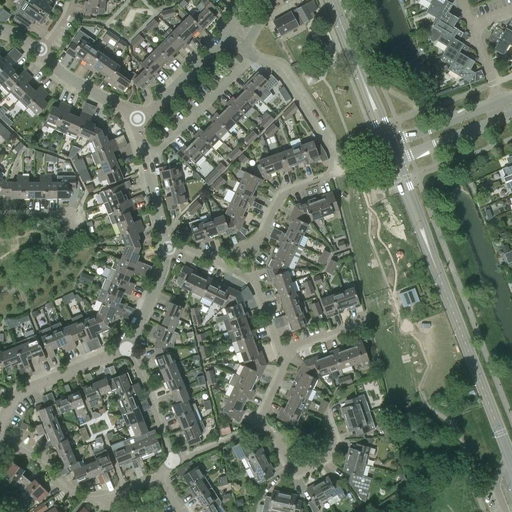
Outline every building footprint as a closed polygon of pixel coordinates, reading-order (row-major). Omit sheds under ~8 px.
[(32,6),(46,17),(52,9),(49,6),(52,2),(50,1),(51,0),(36,0),(32,6)] [(104,0),(88,0),(88,2),(85,2),(84,13),(85,13),(85,17),(90,17),(90,14),(97,14),(98,8),(104,8),(104,0)] [(196,11),(190,16),(203,29),(215,17),(210,12),(215,8),(207,0),(203,0),(196,7),(199,10),(197,12),(196,11)] [(313,0),(302,6),(273,22),(281,36),(313,18),(311,14),(318,10),(313,0)] [(422,0),(430,4),(431,3),(440,10),(445,1),(443,0),(422,0)] [(46,17),(32,6),(25,1),(19,10),(21,12),(16,19),(28,27),(31,23),(32,24),(35,20),(41,24),(46,17)] [(427,13),(436,18),(446,24),(451,15),(446,12),(451,4),(445,1),(440,10),(431,3),(430,4),(426,12),(421,13),(423,17),(426,15),(427,13)] [(0,18),(5,22),(10,14),(3,10),(0,14),(0,18)] [(436,18),(431,27),(426,29),(431,43),(436,41),(441,33),(451,38),(457,29),(452,27),(457,18),(451,15),(446,24),(436,18)] [(190,16),(181,24),(192,36),(197,31),(199,33),(203,29),(190,16)] [(149,25),(154,30),(159,25),(154,20),(149,25)] [(181,24),(173,32),(187,46),(190,42),(188,40),(192,36),(181,24)] [(154,30),(149,25),(145,29),(150,34),(154,30)] [(502,34),(494,29),(487,40),(496,44),(493,49),(502,54),(508,44),(507,44),(511,35),(511,32),(505,28),(502,34)] [(161,37),(165,40),(176,52),(181,48),(183,50),(187,46),(173,32),(170,29),(161,37)] [(462,33),(457,29),(451,38),(441,33),(436,41),(447,47),(447,46),(457,52),(462,44),(457,41),(462,33)] [(77,56),(82,60),(91,47),(95,42),(80,32),(66,53),(75,59),(77,56)] [(110,41),(113,36),(108,32),(104,37),(110,41)] [(134,40),(139,44),(144,40),(139,35),(134,40)] [(113,36),(110,41),(115,44),(119,39),(113,36)] [(139,44),(134,40),(130,44),(135,49),(139,44)] [(172,56),(176,52),(165,40),(157,48),(170,62),(174,59),(172,56)] [(123,50),(126,44),(121,41),(117,46),(123,50)] [(442,55),(452,61),(463,67),(468,59),(463,55),(468,47),(462,44),(457,52),(447,46),(447,47),(442,55)] [(91,47),(82,60),(87,64),(85,66),(90,70),(101,54),(91,47)] [(167,66),(170,62),(157,48),(149,57),(160,68),(165,63),(167,66)] [(0,70),(12,58),(8,54),(3,59),(0,56),(0,70)] [(101,73),(110,60),(101,54),(90,70),(93,72),(95,70),(101,73)] [(156,72),(160,68),(149,57),(140,65),(145,69),(154,78),(158,75),(156,72)] [(0,70),(0,84),(1,85),(15,71),(11,68),(16,62),(12,58),(0,70)] [(463,67),(452,61),(447,70),(464,80),(457,82),(459,87),(463,86),(464,86),(469,84),(470,84),(484,78),(481,70),(474,73),(468,70),(473,61),(468,59),(463,67)] [(110,60),(101,73),(106,77),(104,79),(108,83),(116,72),(119,67),(110,60)] [(133,73),(131,73),(131,80),(142,91),(154,78),(145,69),(137,77),(133,73)] [(1,85),(1,86),(9,94),(10,93),(10,92),(28,75),(24,70),(19,76),(15,71),(1,85)] [(309,84),(312,83),(318,80),(313,71),(304,76),(309,84)] [(116,72),(108,83),(122,92),(131,80),(131,73),(128,73),(125,78),(116,72)] [(258,72),(245,85),(258,97),(266,90),(268,92),(277,83),(270,76),(266,80),(258,72)] [(32,79),(28,75),(10,92),(10,93),(18,101),(31,88),(27,84),(32,79)] [(246,93),(242,98),(251,107),(260,98),(258,97),(245,85),(242,88),(246,93)] [(35,92),(31,88),(18,101),(27,109),(28,107),(44,91),(40,87),(35,92)] [(28,107),(36,115),(47,104),(43,100),(48,95),(44,91),(28,107)] [(233,97),(229,101),(243,115),(251,107),(242,98),(237,102),(233,97)] [(230,109),(226,114),(235,123),(243,115),(229,101),(226,105),(230,109)] [(52,107),(46,121),(45,121),(44,122),(43,124),(43,126),(44,127),(46,128),(48,127),(55,130),(66,105),(61,102),(58,109),(52,107)] [(287,111),(291,116),(297,109),(294,104),(287,111)] [(71,107),(66,105),(55,130),(65,135),(74,116),(68,114),(71,107)] [(79,118),(74,116),(65,135),(76,139),(78,134),(87,113),(82,111),(79,118)] [(291,116),(287,111),(282,116),(287,120),(291,116)] [(78,134),(91,140),(101,130),(94,127),(95,125),(89,122),(92,116),(87,113),(78,134)] [(217,114),(213,117),(227,131),(235,123),(226,114),(221,118),(217,114)] [(264,120),(269,125),(274,120),(269,115),(264,120)] [(214,125),(210,130),(219,139),(227,131),(213,117),(210,121),(214,125)] [(269,125),(264,120),(260,124),(265,129),(269,125)] [(269,129),(273,133),(278,129),(273,124),(269,129)] [(273,133),(269,129),(264,133),(269,138),(273,133)] [(91,140),(96,153),(117,144),(119,143),(117,138),(108,142),(106,136),(103,137),(101,130),(91,140)] [(201,130),(197,133),(211,147),(219,139),(210,130),(205,134),(201,130)] [(11,135),(7,131),(1,137),(5,141),(11,135)] [(248,136),(253,141),(257,136),(253,132),(248,136)] [(198,141),(194,146),(203,155),(211,147),(197,133),(193,137),(198,141)] [(253,141),(248,136),(244,141),(248,145),(253,141)] [(302,146),(308,164),(320,160),(319,156),(325,154),(317,140),(302,146)] [(96,153),(91,155),(95,165),(100,163),(114,158),(112,153),(119,150),(117,144),(96,153)] [(195,164),(203,155),(194,146),(189,150),(184,146),(176,154),(186,163),(190,159),(195,164)] [(302,146),(291,150),(297,165),(303,163),(304,166),(308,164),(302,146)] [(233,152),(237,157),(241,152),(237,148),(233,152)] [(291,150),(280,153),(287,172),(292,170),(291,167),(297,165),(291,150)] [(237,157),(233,152),(228,157),(232,161),(237,157)] [(282,173),(287,172),(280,153),(270,157),(275,173),(281,170),(282,173)] [(248,160),(243,155),(238,160),(243,164),(248,160)] [(259,161),(260,164),(251,167),(254,176),(262,180),(263,180),(270,178),(269,175),(275,173),(270,157),(259,161)] [(75,162),(80,174),(88,171),(83,158),(75,162)] [(95,171),(98,177),(118,168),(114,158),(100,163),(102,169),(95,171)] [(216,168),(221,173),(225,168),(221,164),(216,168)] [(170,187),(183,184),(179,167),(166,170),(165,166),(158,168),(163,189),(170,187)] [(504,178),(506,183),(511,180),(511,166),(503,169),(506,177),(504,178)] [(118,168),(98,177),(100,182),(106,179),(108,184),(123,179),(118,168)] [(245,172),(240,183),(255,190),(257,184),(260,185),(262,180),(254,176),(245,172)] [(23,175),(23,198),(34,198),(34,183),(29,183),(29,174),(23,174),(23,175)] [(11,198),(23,198),(23,175),(17,175),(17,183),(5,182),(1,195),(11,195),(11,198)] [(40,183),(34,183),(34,198),(46,198),(46,175),(40,175),(40,183)] [(51,175),(46,175),(46,198),(46,200),(53,200),(53,198),(57,198),(57,183),(51,182),(51,175)] [(62,183),(57,183),(57,198),(69,198),(69,189),(75,189),(75,177),(62,177),(62,183)] [(220,186),(221,186),(225,182),(221,177),(216,182),(220,186)] [(129,181),(124,183),(99,193),(103,204),(122,196),(120,191),(131,187),(129,181)] [(220,186),(216,182),(212,186),(216,191),(221,186),(220,186)] [(240,183),(235,193),(253,201),(255,196),(252,195),(255,190),(240,183)] [(187,202),(183,184),(170,187),(172,196),(166,198),(169,210),(175,209),(174,205),(187,202)] [(235,193),(230,203),(245,210),(248,205),(251,206),(253,201),(235,193)] [(332,193),(327,194),(321,196),(322,200),(317,202),(322,217),(333,213),(339,211),(332,193)] [(103,204),(107,215),(133,204),(136,203),(134,198),(124,202),(122,196),(103,204)] [(315,199),(309,200),(295,205),(295,206),(305,216),(309,215),(311,221),(322,217),(317,202),(316,202),(315,199)] [(197,210),(197,211),(201,206),(197,202),(192,206),(197,210)] [(231,217),(230,220),(239,231),(246,218),(242,216),(245,210),(230,203),(225,214),(231,217)] [(135,210),(133,204),(107,215),(111,225),(116,223),(130,218),(129,213),(135,210)] [(197,210),(192,206),(188,210),(192,215),(197,211),(197,210)] [(291,222),(288,228),(303,235),(308,225),(302,222),(305,216),(295,206),(288,221),(291,222)] [(223,216),(212,220),(218,235),(224,233),(225,236),(239,231),(230,220),(229,221),(225,222),(223,216)] [(116,223),(120,234),(142,225),(140,220),(133,223),(130,218),(116,223)] [(212,220),(201,224),(208,242),(213,240),(212,237),(218,235),(212,220)] [(203,244),(208,242),(201,224),(190,227),(196,243),(202,241),(203,244)] [(144,231),(142,225),(120,234),(126,247),(140,247),(137,240),(139,239),(137,234),(144,231)] [(282,233),(280,237),(298,245),(303,235),(288,228),(285,234),(282,233)] [(278,249),(299,259),(303,248),(298,246),(298,245),(280,237),(278,242),(281,243),(278,249)] [(337,244),(339,250),(345,248),(343,242),(337,244)] [(126,247),(120,260),(141,269),(147,272),(150,267),(137,261),(139,256),(137,255),(140,247),(126,247)] [(273,253),(265,268),(280,269),(294,269),(299,259),(278,249),(276,248),(273,254),(273,253)] [(321,256),(327,259),(330,254),(324,251),(321,256)] [(327,259),(321,256),(318,262),(324,265),(327,259)] [(120,260),(115,258),(111,268),(130,276),(132,272),(139,275),(141,269),(120,260)] [(334,269),(338,271),(341,265),(331,260),(328,266),(334,269)] [(181,287),(192,292),(199,277),(193,274),(194,271),(184,266),(178,280),(177,282),(178,284),(180,286),(181,287)] [(334,269),(328,266),(325,272),(331,274),(334,269)] [(128,282),(130,276),(111,268),(106,279),(132,290),(134,285),(128,282)] [(265,269),(270,283),(273,282),(275,288),(291,282),(287,271),(281,273),(279,269),(280,269),(265,268),(265,269)] [(92,277),(82,273),(79,279),(89,283),(92,277)] [(313,279),(315,285),(322,283),(320,276),(313,279)] [(192,292),(202,297),(210,279),(206,277),(204,280),(199,277),(192,292)] [(130,295),(132,290),(106,279),(106,278),(101,289),(121,298),(123,293),(130,295)] [(215,281),(210,279),(202,297),(212,302),(219,287),(214,284),(215,281)] [(306,289),(312,287),(309,281),(303,283),(306,289)] [(274,295),(276,300),(295,293),(291,282),(275,288),(277,294),(274,295)] [(229,302),(240,293),(226,286),(225,289),(219,287),(212,302),(223,307),(226,300),(229,302)] [(312,287),(306,289),(308,295),(314,293),(312,287)] [(354,288),(342,292),(348,307),(349,310),(360,306),(354,288)] [(119,303),(121,298),(101,289),(97,300),(102,302),(123,311),(125,306),(119,303)] [(404,308),(419,302),(414,289),(399,294),(404,308)] [(342,310),(348,307),(342,292),(331,296),(338,314),(343,313),(342,310)] [(225,309),(227,314),(221,316),(223,321),(244,314),(244,313),(242,308),(245,307),(240,293),(229,302),(231,306),(225,309)] [(281,303),(283,309),(299,304),(295,293),(276,300),(278,304),(281,303)] [(171,303),(166,315),(178,320),(183,308),(181,307),(183,301),(171,296),(169,302),(171,303)] [(327,318),(338,314),(331,296),(320,300),(327,318)] [(102,302),(97,315),(107,325),(110,318),(112,319),(114,313),(121,316),(123,311),(102,302)] [(313,311),(319,309),(317,302),(311,305),(313,311)] [(302,314),(299,304),(283,309),(285,315),(282,316),(284,321),(302,314)] [(319,309),(313,311),(315,317),(321,315),(319,309)] [(223,321),(227,332),(248,325),(246,319),(249,318),(247,312),(244,313),(244,314),(223,321)] [(87,343),(92,341),(84,320),(83,320),(81,314),(71,319),(73,325),(79,339),(84,337),(87,343)] [(306,325),(302,314),(284,321),(286,326),(289,325),(291,331),(306,325)] [(97,315),(84,320),(92,341),(98,339),(95,332),(100,330),(102,333),(111,329),(107,325),(97,315)] [(173,331),(178,320),(166,315),(161,326),(173,331)] [(63,329),(62,329),(60,323),(49,327),(57,347),(63,345),(66,352),(71,350),(63,329)] [(73,325),(63,329),(71,350),(76,348),(74,341),(79,339),(73,325)] [(168,348),(173,348),(173,344),(178,334),(173,332),(173,331),(161,326),(159,325),(154,337),(158,339),(154,347),(168,348)] [(236,341),(255,334),(253,330),(250,331),(248,325),(227,332),(231,343),(236,341)] [(57,347),(49,327),(38,331),(49,359),(55,356),(52,349),(57,347)] [(236,341),(240,352),(256,346),(254,340),(257,339),(255,334),(236,341)] [(25,340),(32,358),(37,355),(40,362),(46,360),(36,335),(25,340)] [(27,360),(32,358),(25,340),(14,344),(16,348),(24,369),(30,366),(27,360)] [(352,348),(346,350),(351,365),(361,362),(364,368),(370,365),(361,341),(350,345),(352,348)] [(258,352),(256,346),(240,352),(244,363),(250,361),(252,365),(266,365),(261,351),(258,352)] [(155,358),(160,370),(175,364),(168,348),(154,347),(154,348),(158,357),(155,358)] [(19,371),(24,369),(16,348),(3,353),(2,353),(2,367),(3,367),(10,364),(11,366),(16,364),(19,371)] [(339,349),(334,351),(341,369),(351,365),(346,350),(340,352),(339,349)] [(330,355),(324,358),(330,373),(341,369),(334,351),(329,352),(330,355)] [(303,362),(312,372),(316,371),(319,377),(330,373),(324,358),(318,360),(317,356),(303,362)] [(303,362),(294,381),(311,390),(317,379),(311,376),(312,372),(303,362)] [(179,376),(175,364),(160,370),(165,381),(179,376)] [(244,366),(239,376),(239,377),(254,384),(257,378),(259,379),(266,365),(252,365),(250,368),(244,366)] [(117,391),(119,396),(140,388),(138,383),(129,386),(124,374),(127,373),(125,369),(119,371),(121,375),(116,377),(115,374),(112,376),(113,378),(112,379),(116,391),(117,391)] [(251,389),(254,384),(239,377),(239,376),(233,374),(228,384),(234,387),(252,395),(254,390),(251,389)] [(168,389),(170,388),(172,392),(184,387),(179,376),(165,381),(168,389)] [(344,378),(346,384),(352,382),(350,376),(344,378)] [(106,378),(94,383),(99,396),(100,396),(111,391),(112,393),(116,391),(112,379),(107,380),(106,378)] [(346,384),(344,378),(338,381),(340,387),(346,384)] [(294,381),(289,392),(307,400),(311,390),(294,381)] [(99,396),(94,383),(82,388),(90,408),(96,406),(95,404),(96,401),(95,399),(101,397),(100,396),(99,396)] [(68,385),(62,387),(66,397),(72,395),(68,385)] [(184,387),(172,392),(177,404),(187,400),(189,399),(184,387)] [(234,387),(229,397),(244,404),(247,398),(250,400),(252,395),(234,387)] [(119,396),(121,400),(116,402),(122,415),(139,409),(133,396),(142,392),(140,388),(119,396)] [(66,397),(71,409),(84,404),(79,392),(72,395),(66,397)] [(290,397),(287,403),(302,410),(306,412),(311,402),(307,400),(289,392),(287,396),(290,397)] [(56,404),(55,401),(52,394),(41,399),(45,408),(50,406),(56,404)] [(341,409),(345,421),(369,412),(363,395),(351,399),(353,405),(341,409)] [(56,404),(50,406),(55,418),(56,418),(61,416),(60,413),(71,409),(66,397),(55,401),(56,404)] [(241,410),(244,404),(229,397),(224,408),(230,411),(228,416),(239,422),(244,411),(241,410)] [(191,411),(197,409),(194,404),(189,406),(187,400),(177,404),(172,405),(177,417),(191,411)] [(320,406),(326,409),(329,403),(323,400),(320,406)] [(294,426),(302,410),(287,403),(284,409),(281,408),(277,418),(294,426)] [(35,427),(37,431),(58,423),(56,418),(55,418),(50,406),(45,408),(42,409),(40,405),(35,408),(36,412),(38,411),(44,423),(35,427)] [(326,409),(320,406),(317,412),(323,415),(326,409)] [(131,425),(143,420),(139,409),(122,415),(126,426),(131,425)] [(196,423),(191,411),(177,417),(182,429),(184,429),(184,428),(196,423)] [(375,429),(373,423),(369,412),(345,421),(349,432),(361,428),(363,433),(375,429)] [(135,437),(133,437),(135,444),(148,438),(146,433),(148,432),(143,420),(131,425),(135,437)] [(196,423),(184,428),(184,429),(185,433),(183,433),(189,447),(201,442),(199,436),(201,435),(200,433),(202,429),(204,429),(201,421),(196,423)] [(58,423),(37,431),(39,436),(47,433),(53,446),(55,445),(65,441),(65,440),(58,423)] [(391,427),(382,430),(384,436),(393,433),(391,427)] [(135,457),(139,456),(140,458),(160,450),(155,436),(148,438),(135,444),(133,437),(128,439),(135,457)] [(59,456),(72,452),(67,439),(65,440),(65,441),(55,445),(59,456)] [(131,459),(135,457),(128,439),(122,442),(124,447),(112,452),(118,467),(131,461),(131,459)] [(239,460),(244,457),(250,468),(267,459),(262,448),(250,454),(249,451),(251,450),(246,440),(232,447),(239,460)] [(349,448),(346,461),(365,465),(368,454),(374,455),(375,449),(363,446),(362,452),(349,448)] [(96,461),(101,473),(113,468),(107,454),(106,449),(93,454),(96,461)] [(76,463),(72,452),(59,456),(64,468),(66,467),(69,473),(73,471),(81,468),(81,467),(79,462),(76,463)] [(14,485),(18,489),(27,479),(22,474),(24,470),(8,459),(1,470),(16,481),(14,485)] [(261,475),(273,469),(267,459),(250,468),(255,478),(250,481),(253,486),(264,480),(261,475)] [(90,478),(101,473),(96,461),(85,466),(90,478)] [(365,465),(346,461),(343,472),(352,474),(350,484),(363,501),(364,502),(371,479),(362,476),(365,465)] [(204,477),(205,477),(197,466),(191,470),(188,465),(177,472),(181,477),(182,476),(189,487),(204,477)] [(85,466),(81,467),(81,468),(73,471),(76,479),(72,481),(75,487),(79,485),(78,483),(90,478),(85,466)] [(189,487),(196,497),(211,488),(204,477),(189,487)] [(328,477),(317,483),(327,500),(337,495),(340,500),(345,497),(339,486),(334,488),(328,477)] [(27,479),(18,489),(22,492),(21,493),(30,503),(35,498),(39,503),(48,493),(35,480),(32,483),(27,479)] [(316,506),(327,500),(317,483),(307,489),(313,500),(308,503),(312,511),(317,511),(319,511),(316,506)] [(218,499),(211,488),(196,497),(203,508),(218,499)] [(280,511),(284,493),(273,490),(271,499),(266,497),(266,496),(264,505),(259,505),(257,511),(280,511)] [(280,511),(302,511),(302,509),(300,509),(301,502),(301,501),(299,509),(294,508),(297,496),(284,493),(280,511)] [(201,509),(202,511),(218,511),(216,508),(220,506),(220,502),(218,499),(203,508),(201,509)] [(33,510),(34,511),(42,511),(47,509),(44,503),(33,510)]
